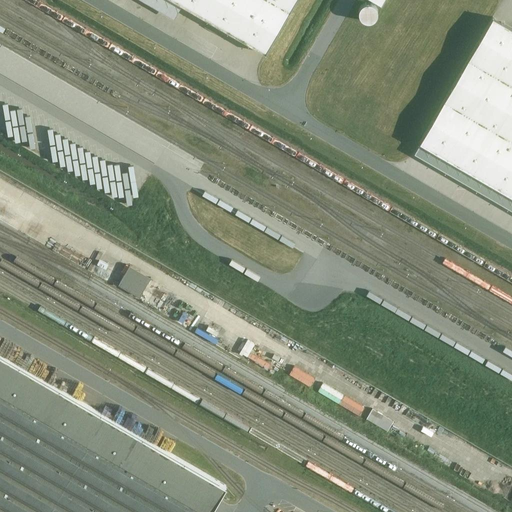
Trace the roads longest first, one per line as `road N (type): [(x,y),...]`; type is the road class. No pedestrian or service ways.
road 1 (unclassified): [(0,330),(263,483)]
road 2 (residential): [(283,110),(511,243)]
road 3 (residential): [(93,0),(283,110)]
road 4 (residential): [(283,110),(347,0)]
